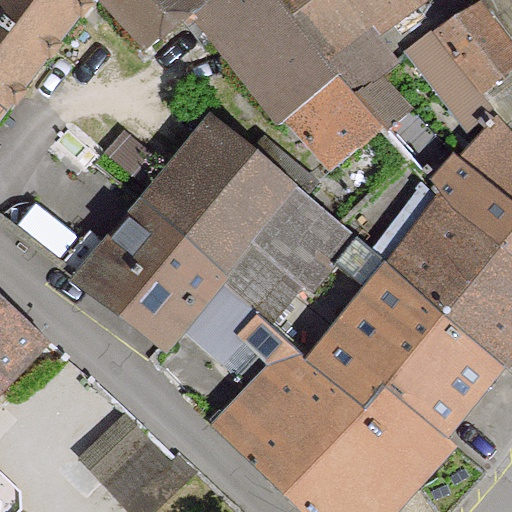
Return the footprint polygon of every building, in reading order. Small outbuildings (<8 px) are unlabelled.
[(0,0),(0,78),(17,92),(87,0),(0,0)] [(98,0),(140,46),(133,53),(144,63),(156,53),(151,47),(194,14),(279,123),(340,76),(330,64),(274,0),(98,0)] [(416,0),(274,0),(330,64),(372,32),(373,33),(416,0)] [(511,50),(477,5),(435,33),(480,93),(496,80),(503,90),(511,82),(511,50)] [(394,60),(373,33),(372,32),(330,64),(340,76),(360,99),(379,82),(398,66),(394,60)] [(511,133),(505,127),(489,114),(491,112),(430,33),(407,52),(469,133),(479,124),(488,132),(459,163),(511,207),(511,133)] [(330,172),(382,126),(360,99),(340,76),(279,123),(280,125),(292,116),(309,135),(302,141),(330,172)] [(0,113),(17,92),(0,78),(0,113)] [(400,107),(379,82),(360,99),(382,126),(400,107)] [(215,121),(144,207),(222,280),(241,299),(274,263),(309,291),(332,264),(355,238),(215,121)] [(511,257),(511,207),(459,163),(445,179),(434,167),(431,171),(427,168),(423,171),(447,200),(445,202),(511,257)] [(393,271),(500,365),(511,349),(511,257),(445,202),(393,271)] [(167,349),(222,280),(144,207),(79,282),(162,345),(167,349)] [(384,389),(443,437),(500,365),(393,271),(355,238),(332,264),(368,296),(308,359),(365,411),(384,389)] [(0,380),(2,383),(43,336),(0,297),(0,380)] [(214,430),(298,511),(391,511),(402,500),(453,445),(443,437),(384,389),(365,411),(308,359),(263,318),(245,338),(275,366),(214,430)] [(125,418),(81,460),(101,481),(145,439),(125,418)]
